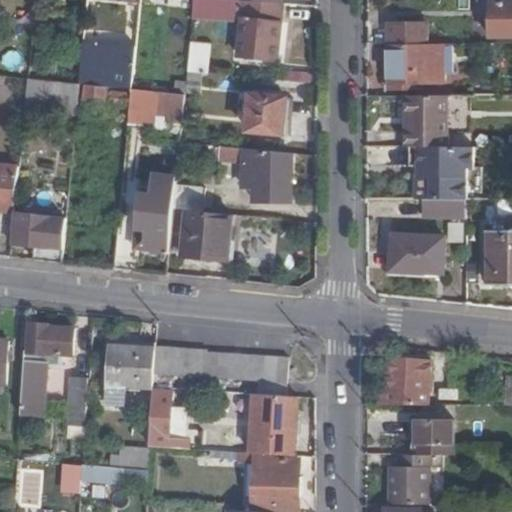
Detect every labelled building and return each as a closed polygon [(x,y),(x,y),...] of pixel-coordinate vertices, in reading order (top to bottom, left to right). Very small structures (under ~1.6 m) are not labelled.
[(279,51),(283,4),(281,3),(234,0),(232,0),(194,0),(193,17),(241,20),(239,58),(278,62),(279,51)] [(493,38),(511,38),(511,2),(484,3),(484,18),(492,18),(493,38)] [(389,24),(389,45),(428,45),(428,24),(389,24)] [(190,43),(187,72),(210,74),(213,44),(190,43)] [(456,44),(446,45),(446,61),(445,75),(455,74),(456,44)] [(428,45),(389,45),(390,83),(388,83),(388,90),(419,90),(423,84),(428,83),(445,83),(445,75),(446,61),(446,45),(428,45)] [(92,50),(89,73),(116,75),(119,48),(92,46),(92,50)] [(131,90),(135,49),(119,48),(116,75),(89,73),(92,50),(83,50),(79,85),(84,85),(110,88),(131,90)] [(29,79),(25,110),(76,116),(79,85),(29,79)] [(175,82),(174,94),(185,95),(186,82),(175,82)] [(110,93),(110,88),(84,85),(83,103),(105,106),(115,107),(126,107),(128,94),(110,93)] [(154,92),(131,90),(128,122),(151,124),(153,110),(154,92)] [(153,110),(183,112),(185,95),(174,94),(154,92),(153,110)] [(248,132),(284,136),(287,98),(251,95),(248,132)] [(412,120),(412,148),(449,149),(449,96),(406,96),(406,120),(412,120)] [(287,98),(284,136),(290,136),(293,99),(287,98)] [(115,115),(115,107),(105,106),(105,115),(115,115)] [(246,150),(224,147),(223,161),(245,164),(246,150)] [(449,149),(412,148),(413,167),(421,168),(421,178),(418,178),(418,200),(426,200),(467,201),(470,201),(483,201),(484,170),(476,170),(476,149),(449,149)] [(292,202),(292,154),(261,151),(261,158),(255,158),(254,202),(292,202)] [(155,161),(154,174),(177,176),(178,163),(155,161)] [(0,234),(13,236),(15,214),(17,190),(20,170),(20,167),(0,165),(0,234)] [(151,251),(170,253),(171,235),(167,235),(170,202),(174,202),(177,185),(177,176),(154,174),(151,200),(155,201),(151,251)] [(181,211),(187,211),(205,212),(205,189),(177,185),(174,202),(174,209),(181,211)] [(511,225),(511,199),(492,199),(491,224),(511,225)] [(467,201),(426,200),(426,217),(467,218),(467,201)] [(171,235),(170,253),(178,253),(181,211),(174,209),(171,235)] [(228,261),(232,216),(205,212),(187,211),(184,256),(228,261)] [(36,247),(35,261),(62,264),(66,220),(15,214),(13,236),(12,244),(36,247)] [(511,286),(511,231),(489,231),(489,286),(511,286)] [(392,236),(391,255),(391,273),(425,275),(444,276),(445,238),(392,236)] [(391,273),(391,255),(386,255),(385,277),(425,280),(425,275),(391,273)] [(168,266),(168,274),(177,275),(178,267),(168,266)] [(29,355),(26,355),(23,401),(26,401),(45,402),(48,356),(73,357),(74,331),(54,329),(54,326),(32,325),(29,355)] [(11,340),(0,339),(0,384),(8,385),(11,340)] [(157,347),(156,344),(112,342),(112,348),(156,350),(157,347)] [(209,350),(157,347),(156,350),(156,386),(155,388),(174,389),(222,393),(257,395),(287,397),(289,359),(266,356),(224,353),(209,352),(209,350)] [(156,350),(112,348),(109,386),(155,388),(156,386),(156,350)] [(388,390),(389,406),(429,406),(431,362),(387,359),(384,390),(388,390)] [(87,427),(89,405),(85,405),(86,381),(73,380),(69,425),(87,427)] [(171,438),(174,389),(155,388),(151,447),(190,449),(190,439),(171,438)] [(296,443),(299,398),(287,397),(257,395),(257,400),(252,454),(272,455),(296,457),(296,443)] [(45,402),(26,401),(25,413),(44,415),(45,402)] [(446,456),(455,456),(456,420),(418,420),(418,456),(446,456)] [(111,455),(110,468),(115,468),(124,469),(150,470),(151,451),(118,448),(118,456),(111,455)] [(299,511),(299,498),(302,498),(302,480),(300,480),(300,461),(271,460),(272,455),(252,454),(219,451),(219,460),(248,461),(248,465),(256,465),(254,511),(299,511)] [(392,469),(392,506),(432,506),(431,468),(446,468),(446,456),(418,456),(411,456),(411,469),(401,469),(392,469)] [(411,456),(400,456),(401,469),(411,469),(411,456)] [(68,491),(83,492),(84,481),(84,466),(70,464),(68,491)] [(254,511),(256,465),(248,465),(247,511),(254,511)] [(84,466),(84,481),(97,483),(114,484),(115,468),(110,468),(84,466)] [(124,485),(124,469),(115,468),(114,484),(124,485)]
